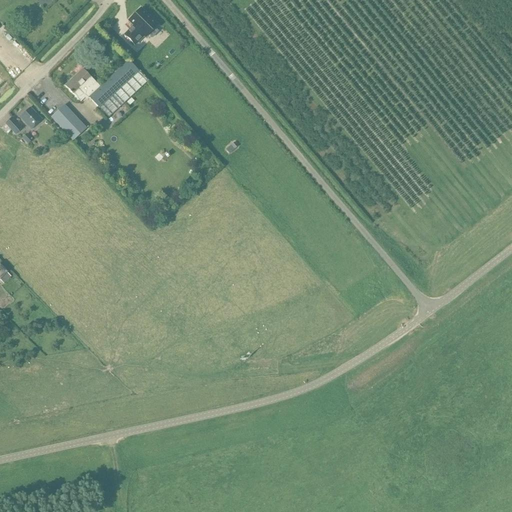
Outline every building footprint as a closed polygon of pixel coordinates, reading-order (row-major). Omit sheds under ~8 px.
[(155,23),(138,6),(125,18),(131,23),(121,33),(132,43),(141,34),(143,35),(145,32),(149,36),(155,29),(152,26),(155,23)] [(30,61),(35,56),(14,36),(9,41),(30,61)] [(89,98),(99,109),(108,118),(148,81),(129,61),(100,88),(83,69),(65,86),(78,99),(84,93),(88,99),(89,98)] [(51,118),(67,135),(73,142),(86,130),(64,106),(51,118)] [(20,118),(31,130),(41,120),(30,108),(20,118)] [(12,118),(5,125),(15,136),(22,129),(12,118)] [(23,139),(28,144),(32,140),(27,134),(23,139)] [(234,142),(231,146),(226,150),(229,154),(239,147),(234,142)] [(0,263),(0,280),(4,284),(11,277),(8,273),(8,272),(0,263)]
